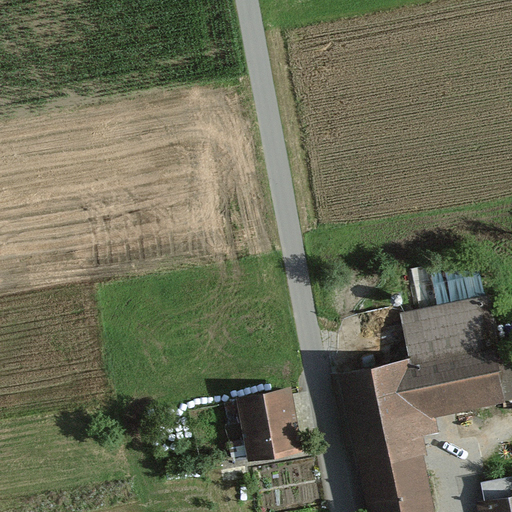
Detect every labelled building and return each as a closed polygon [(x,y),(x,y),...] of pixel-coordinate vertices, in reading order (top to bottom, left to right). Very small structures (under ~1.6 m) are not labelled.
[(488,296),(482,265),(435,273),(440,304),(488,296)] [(412,361),(339,375),(366,511),(432,511),(414,420),(511,400),(511,347),(499,350),(488,298),(403,315),(412,361)] [(289,392),(239,400),(249,459),(299,450),(289,392)] [(245,471),(221,476),(225,493),(249,487),(245,471)] [(511,511),(511,499),(479,506),(480,511),(511,511)]
